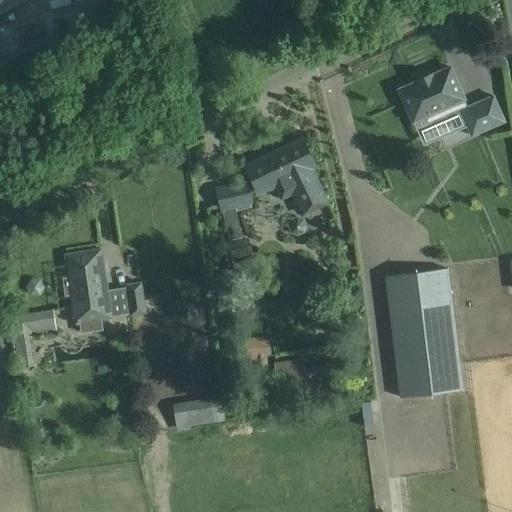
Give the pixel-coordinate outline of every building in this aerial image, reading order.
[(399,90),(413,122),(431,114),(434,123),(450,116),(461,112),(472,136),(505,122),(493,96),(468,107),(464,99),(450,67),(433,75),(432,73),(416,80),(417,82),(399,90)] [(315,166),(302,139),(246,166),(259,193),(276,185),(282,198),(291,193),(302,216),(330,203),(313,167),(315,166)] [(251,202),(246,182),(217,189),(222,209),(232,258),(253,254),(249,238),(242,239),(235,206),(251,202)] [(291,219),(288,226),(291,233),(298,236),(305,232),(307,226),(304,219),(297,216),(291,219)] [(64,279),(67,298),(71,297),(74,322),(79,322),(81,333),(103,330),(101,319),(112,317),(101,249),(66,255),(69,279),(64,279)] [(253,259),(233,263),(237,281),(257,277),(253,259)] [(450,290),(448,268),(386,276),(389,300),(401,397),(462,389),(450,290)] [(147,314),(142,281),(125,284),(130,316),(147,314)] [(52,310),(11,317),(14,337),(55,330),(52,310)] [(271,355),(269,338),(245,341),(247,358),(271,355)] [(335,365),(305,370),(303,360),(274,364),(280,399),(339,390),(335,365)] [(211,399),(198,401),(202,425),(215,423),(211,399)]
